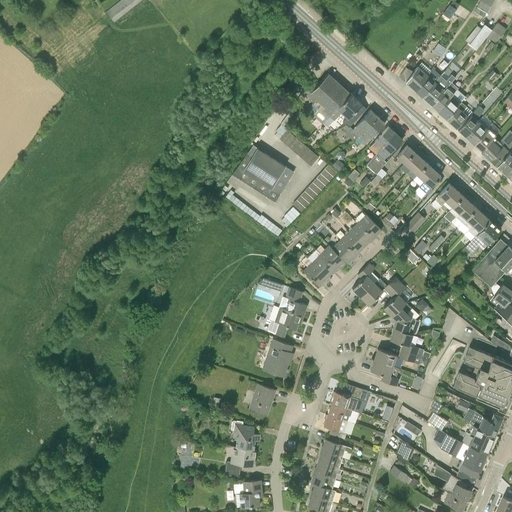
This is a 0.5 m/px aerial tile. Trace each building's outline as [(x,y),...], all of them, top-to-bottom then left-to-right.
[(121,0),(107,12),(114,22),(141,0),(121,0)] [(491,6),(479,0),(476,7),(477,8),(475,12),(483,17),(486,12),(487,13),(491,6)] [(450,4),(443,14),(450,18),(456,9),(450,4)] [(497,23),(488,36),(496,42),(505,29),(497,23)] [(470,43),(481,29),(477,26),(466,40),(470,43)] [(481,29),(470,43),(474,46),(485,32),(481,29)] [(491,42),(483,51),(487,54),(494,45),(491,42)] [(441,56),(446,49),(438,43),(433,51),(441,56)] [(444,56),(451,61),(458,52),(451,47),(449,51),(449,50),(444,56)] [(427,75),(428,75),(418,66),(413,73),(406,67),(405,69),(399,77),(406,83),(415,92),(428,75),(427,75)] [(415,92),(422,97),(440,75),(441,75),(436,71),(438,70),(434,66),(428,75),(427,75),(428,75),(415,92)] [(422,97),(432,106),(452,81),(454,77),(445,69),(441,75),(440,75),(422,97)] [(497,74),(493,70),(487,76),(492,80),(497,74)] [(328,74),(321,81),(317,86),(312,81),(301,94),(328,118),(330,116),(350,94),(328,74)] [(456,85),(452,81),(432,106),(438,112),(452,96),(449,93),(456,85)] [(452,96),(438,112),(446,120),(461,102),(466,97),(457,89),(452,96)] [(358,118),(357,117),(353,113),(362,103),(358,100),(359,100),(355,96),(351,93),(350,94),(330,116),(334,120),(341,113),(347,118),(343,122),(346,124),(349,127),(358,118)] [(473,113),(461,102),(446,120),(456,128),(463,121),(467,116),(469,117),(473,113)] [(458,130),(465,136),(478,121),(477,120),(484,111),(483,110),(479,106),(473,113),(469,117),(458,130)] [(370,110),(352,130),(349,127),(346,124),(341,128),(355,140),(358,138),(378,117),(370,110)] [(366,144),(378,131),(385,123),(378,117),(358,138),(355,140),(359,145),(363,141),(366,144)] [(465,136),(474,145),(487,130),(478,121),(465,136)] [(370,146),(377,153),(396,133),(388,126),(370,146)] [(474,145),(482,152),(494,138),(496,135),(489,128),(487,130),(474,145)] [(292,134),(287,130),(280,139),(284,143),(292,134)] [(509,151),(511,147),(511,131),(510,130),(499,142),(494,138),(482,152),(497,165),(509,151)] [(367,165),(376,173),(386,163),(384,160),(403,139),(396,133),(377,153),(367,165)] [(296,137),(292,134),(284,143),(289,146),(296,137)] [(296,137),(289,146),(293,150),(301,141),(296,137)] [(297,154),(305,145),(301,141),(293,150),(297,154)] [(294,171),(252,145),(232,174),(275,201),(294,171)] [(310,149),(305,145),(297,154),(302,158),(310,149)] [(414,151),(407,145),(400,152),(397,156),(404,162),(414,151)] [(310,149),(302,158),(306,162),(314,153),(310,149)] [(404,162),(410,168),(420,157),(414,151),(404,162)] [(509,176),(509,177),(511,173),(511,153),(509,151),(497,165),(502,170),(504,172),(509,176)] [(318,157),(314,153),(306,162),(311,166),(318,157)] [(427,163),(420,157),(410,168),(417,175),(427,163)] [(339,170),(344,165),(337,159),(332,165),(333,166),(339,170)] [(420,185),(434,170),(427,163),(417,175),(413,179),(420,185)] [(328,164),(324,169),(333,177),(337,172),(328,164)] [(324,169),(321,173),(329,181),(333,177),(324,169)] [(353,180),(359,173),(355,169),(348,176),(353,180)] [(441,176),(434,170),(420,185),(418,186),(426,193),(430,187),(441,176)] [(325,186),(329,181),(321,173),(317,178),(325,186)] [(375,185),(381,178),(377,174),(371,182),(375,185)] [(317,178),(313,182),(321,190),(325,186),(317,178)] [(352,181),(347,178),(344,183),(348,186),(352,181)] [(309,186),(318,194),(321,190),(313,182),(309,186)] [(441,206),(443,203),(456,189),(449,183),(439,194),(439,195),(434,199),(441,206)] [(314,199),(318,194),(309,186),(305,191),(314,199)] [(450,209),(462,195),(456,189),(443,203),(450,209)] [(310,203),(314,199),(305,191),(301,195),(310,203)] [(301,195),(297,199),(306,207),(310,203),(301,195)] [(456,216),(469,201),(462,195),(450,209),(456,216)] [(302,212),(306,207),(297,199),(293,204),(302,212)] [(469,201),(456,216),(463,222),(476,207),(469,201)] [(476,207),(463,222),(470,228),(482,213),(476,207)] [(335,208),(331,212),(337,218),(341,213),(335,208)] [(418,212),(406,225),(413,231),(425,218),(418,212)] [(390,221),(394,217),(389,213),(386,217),(390,221)] [(475,236),(489,220),(482,213),(470,228),(472,230),(470,232),(475,236)] [(357,223),(373,238),(381,229),(366,214),(357,223)] [(394,216),(394,217),(390,221),(394,225),(398,220),(394,216)] [(500,229),(489,220),(475,236),(460,252),(466,257),(479,243),(483,247),(486,244),(487,243),(500,229)] [(364,247),(373,238),(357,223),(349,231),(364,247)] [(364,247),(349,231),(340,240),(355,255),(364,247)] [(432,251),(444,238),(440,235),(428,248),(432,251)] [(511,248),(500,238),(471,270),(490,287),(505,271),(506,271),(511,264),(511,248)] [(427,244),(422,239),(414,248),(419,253),(427,244)] [(355,255),(340,240),(332,248),(329,245),(344,261),(347,264),(355,255)] [(320,254),(335,269),(344,261),(329,245),(320,253),(320,254)] [(320,254),(320,253),(316,249),(307,257),(312,262),(311,262),(327,278),(335,269),(320,254)] [(434,255),(427,262),(432,266),(438,259),(434,255)] [(355,257),(349,263),(354,267),(359,261),(355,257)] [(311,262),(303,271),(311,279),(318,286),(327,278),(311,262)] [(369,263),(357,274),(362,279),(352,288),(360,296),(374,282),(367,276),(374,269),(369,263)] [(443,270),(438,266),(434,270),(439,274),(443,270)] [(395,277),(384,288),(389,293),(400,283),(395,277)] [(272,288),(274,281),(263,278),(258,283),(272,288)] [(369,305),(383,291),(374,282),(360,296),(369,305)] [(400,283),(389,294),(393,297),(383,307),(392,316),(395,313),(402,305),(402,306),(406,302),(399,295),(406,288),(400,283)] [(507,312),(511,307),(507,303),(510,298),(510,297),(511,296),(511,294),(511,291),(502,284),(490,301),(496,305),(493,309),(501,317),(506,311),(507,312)] [(303,291),(289,286),(286,297),(283,296),(279,306),(280,307),(275,321),(271,320),(267,330),(284,336),(287,327),(296,330),(297,324),(299,320),(306,322),(302,320),(303,314),(307,304),(299,302),(303,291)] [(439,289),(434,295),(440,301),(446,295),(439,289)] [(406,302),(395,313),(392,316),(396,320),(393,328),(412,335),(413,334),(417,333),(421,321),(411,318),(407,314),(409,312),(403,306),(407,303),(406,302)] [(506,311),(501,317),(502,317),(511,327),(511,307),(507,312),(506,311)] [(511,327),(502,317),(499,324),(511,334),(511,335),(510,340),(511,340),(511,327)] [(393,328),(390,339),(402,344),(401,350),(421,357),(421,356),(423,350),(424,349),(409,345),(412,335),(393,328)] [(511,355),(511,346),(493,335),(490,342),(509,354),(511,355)] [(263,368),(275,373),(285,376),(286,372),(287,370),(288,370),(288,369),(289,368),(288,367),(292,353),(290,352),(292,345),(272,338),(263,368)] [(511,380),(511,362),(492,354),(492,355),(473,347),(470,354),(466,352),(463,361),(477,367),(473,377),(458,371),(455,380),(459,381),(456,388),(475,395),(475,396),(497,406),(499,402),(507,406),(511,393),(511,388),(509,388),(511,380)] [(374,360),(392,366),(396,354),(378,348),(374,360)] [(401,350),(398,357),(419,364),(421,357),(401,350)] [(430,353),(423,350),(421,356),(428,358),(430,353)] [(383,375),(381,380),(396,386),(399,378),(389,375),(392,366),(374,360),(370,370),(383,375)] [(399,376),(402,366),(396,364),(393,374),(399,376)] [(273,388),(250,380),(247,388),(255,391),(249,409),(257,412),(266,415),(271,400),(274,401),(272,400),(273,394),(271,394),(273,388)] [(361,413),(365,401),(358,399),(352,397),(356,386),(341,381),(337,392),(335,391),(331,403),(346,408),(352,410),(361,413)] [(362,388),(356,386),(352,397),(358,399),(362,388)] [(362,388),(358,399),(365,401),(369,391),(362,388)] [(435,412),(440,404),(440,403),(442,398),(437,396),(436,396),(435,396),(435,398),(434,397),(429,409),(431,411),(433,410),(435,412)] [(460,399),(457,408),(466,412),(469,403),(460,399)] [(327,414),(347,421),(348,416),(349,416),(352,410),(346,408),(331,403),(327,414)] [(426,420),(441,430),(445,425),(440,421),(442,418),(432,411),(426,420)] [(494,435),(502,416),(493,412),(489,420),(476,411),(471,418),(471,419),(470,423),(473,425),(477,428),(494,435)] [(329,434),(344,440),(347,433),(343,432),(347,421),(327,414),(323,425),(331,428),(329,434)] [(249,426),(242,425),(243,421),(234,420),(232,421),(231,429),(234,430),(233,437),(237,438),(236,446),(236,447),(255,449),(253,449),(255,440),(259,441),(260,434),(249,432),(249,426)] [(407,421),(403,426),(416,435),(420,429),(407,421)] [(473,435),(468,446),(486,453),(487,452),(486,452),(494,435),(477,428),(473,425),(469,433),(473,435)] [(384,433),(376,430),(374,436),(382,438),(384,433)] [(456,456),(463,442),(446,434),(440,448),(456,456)] [(325,439),(322,450),(342,456),(346,445),(325,439)] [(395,453),(407,462),(414,448),(402,439),(395,453)] [(236,447),(236,446),(233,446),(231,461),(228,460),(225,476),(239,475),(241,463),(253,465),(255,449),(236,447)] [(486,453),(468,446),(462,462),(459,471),(475,479),(479,470),(480,470),(480,469),(482,464),(484,465),(486,460),(484,459),(486,454),(487,454),(486,453)] [(339,467),(342,456),(322,450),(318,461),(339,467)] [(318,461),(314,472),(335,478),(339,467),(318,461)] [(389,472),(402,481),(409,484),(413,487),(417,480),(413,477),(412,478),(409,477),(409,476),(406,474),(407,473),(402,471),(394,465),(389,472)] [(331,489),(332,489),(335,478),(314,472),(311,483),(315,484),(331,489)] [(440,488),(448,492),(466,500),(471,489),(466,487),(468,483),(450,472),(440,488)] [(261,479),(242,481),(243,493),(239,493),(241,507),(250,506),(260,505),(258,491),(259,491),(260,491),(261,490),(261,489),(261,488),(262,488),(261,479)] [(315,484),(311,495),(332,502),(336,490),(332,489),(331,489),(315,484)] [(466,500),(448,492),(443,503),(461,511),(466,500)] [(328,511),(332,502),(311,495),(308,506),(326,511),(328,511)] [(498,507),(509,511),(510,511),(511,508),(511,498),(503,495),(498,507)]
